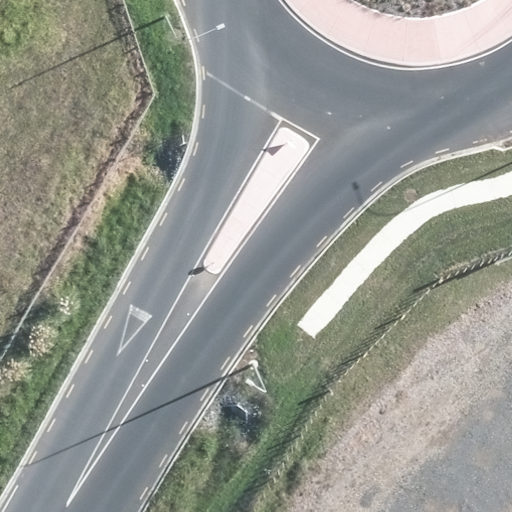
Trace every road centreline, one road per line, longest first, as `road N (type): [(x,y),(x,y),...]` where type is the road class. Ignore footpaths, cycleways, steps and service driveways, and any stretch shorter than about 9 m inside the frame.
road 1 (secondary): [(396,111),(165,340)]
road 2 (secondary): [(165,340),(264,48)]
road 3 (secondary): [(165,340),(63,511)]
road 4 (secondary): [(396,111),(325,90),(264,48)]
